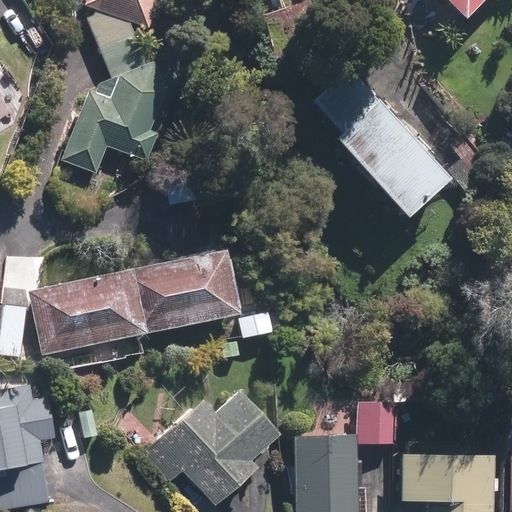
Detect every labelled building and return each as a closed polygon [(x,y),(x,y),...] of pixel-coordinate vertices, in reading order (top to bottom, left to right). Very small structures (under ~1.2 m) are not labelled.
[(79,0),(76,8),(139,32),(151,0),(79,0)] [(431,0),(454,23),(478,0),(431,0)] [(87,95),(83,93),(57,163),(91,175),(101,149),(139,164),(150,136),(152,137),(168,92),(157,65),(145,71),(143,66),(89,87),(87,95)] [(336,72),(299,106),(328,138),(321,145),(393,223),(438,183),(336,72)] [(456,138),(443,147),(452,159),(440,168),(450,181),(474,163),(456,138)] [(214,253),(22,292),(36,358),(228,319),(214,253)] [(21,308),(0,306),(0,354),(18,355),(21,308)] [(0,511),(46,504),(34,443),(49,440),(42,401),(28,404),(24,386),(0,390),(0,511)] [(193,402),(139,453),(165,481),(174,473),(207,508),(247,470),(240,462),(267,437),(264,434),(267,431),(233,394),(230,397),(226,394),(205,414),(193,402)] [(387,404),(349,404),(350,446),(387,446),(387,404)] [(342,437),(282,441),(286,511),(359,511),(358,490),(345,491),(342,437)] [(511,511),(511,451),(503,452),(503,511),(511,511)] [(416,503),(416,511),(483,511),(483,459),(389,460),(389,504),(416,503)]
